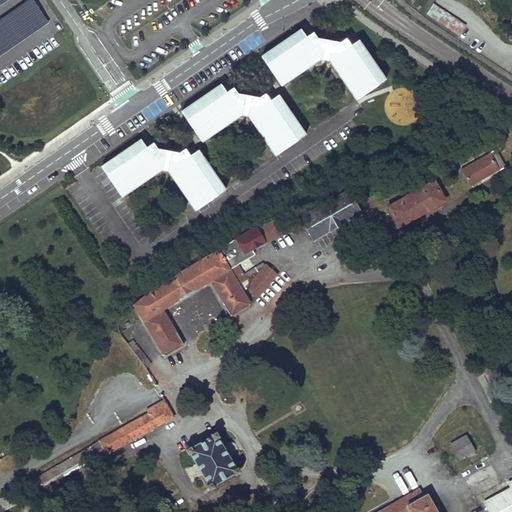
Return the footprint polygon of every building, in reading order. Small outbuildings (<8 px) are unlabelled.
[(318,6),(314,1),(305,7),(309,12),(318,6)] [(262,54),(283,83),(321,57),(328,58),(355,98),(386,76),(359,37),(351,42),(347,36),(341,40),(319,36),(314,29),(307,34),(301,27),(262,54)] [(182,105),(203,135),(242,108),(249,109),(276,148),(306,128),(279,89),(271,94),(266,88),(261,91),(239,87),(234,81),(227,86),(222,78),(182,105)] [(511,146),(511,132),(502,138),(508,149),(511,146)] [(103,160),(124,190),(163,163),(170,164),(197,203),(227,182),(200,143),(192,148),(188,142),(182,146),(159,143),(154,136),(147,141),(142,133),(103,160)] [(505,167),(495,150),(462,168),(471,185),(505,167)] [(445,201),(435,182),(415,194),(413,190),(406,194),(408,197),(388,207),(400,226),(445,201)] [(355,192),(344,190),(347,194),(316,211),(311,203),(298,208),(304,218),(303,218),(314,237),(364,208),(355,192)] [(257,230),(134,306),(136,308),(165,356),(183,345),(162,311),(209,283),(230,317),(249,305),(242,292),(246,288),(258,300),(279,276),(264,263),(255,269),(244,275),(238,264),(254,254),(251,249),(265,241),(267,245),(283,234),(275,220),(257,230)] [(174,415),(164,399),(148,410),(148,412),(99,441),(104,450),(108,456),(174,415)] [(237,470),(215,434),(188,450),(209,486),(237,470)] [(475,451),(467,436),(448,446),(457,461),(475,451)] [(99,441),(37,477),(42,485),(104,450),(99,441)] [(489,458),(486,452),(478,456),(481,462),(489,458)] [(511,511),(511,489),(511,488),(484,504),(488,511),(511,511)] [(436,511),(427,495),(424,497),(418,490),(379,511),(436,511)] [(10,492),(0,497),(0,511),(16,502),(10,492)]
